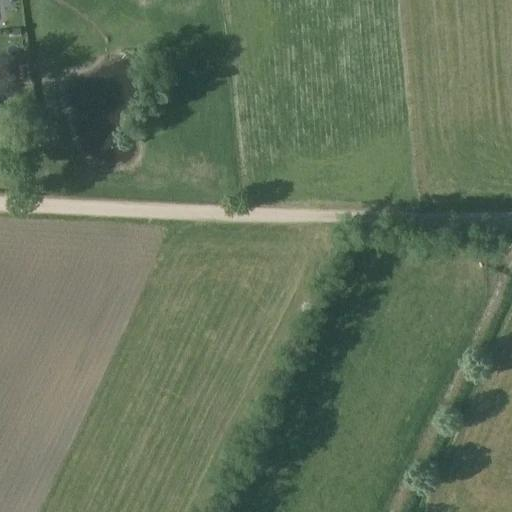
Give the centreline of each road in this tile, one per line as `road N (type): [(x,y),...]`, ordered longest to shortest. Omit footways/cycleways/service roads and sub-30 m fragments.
road 1 (unclassified): [(511,221),(0,204)]
road 2 (track): [(511,256),(389,511)]
